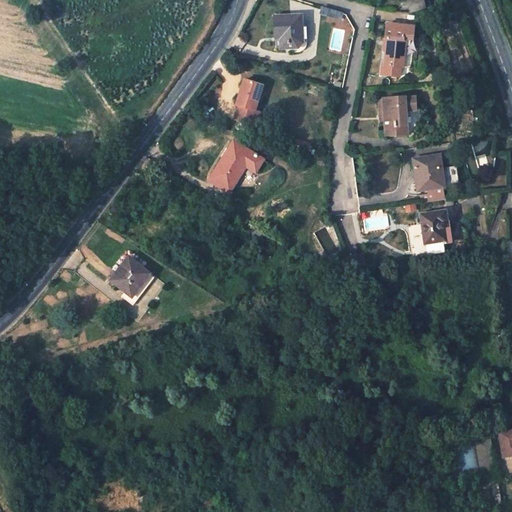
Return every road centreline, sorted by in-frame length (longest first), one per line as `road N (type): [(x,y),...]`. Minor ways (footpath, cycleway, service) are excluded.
road 1 (secondary): [(238,0),(225,31),(0,324)]
road 2 (residential): [(322,0),(354,10),(361,26),(335,161),(341,195)]
